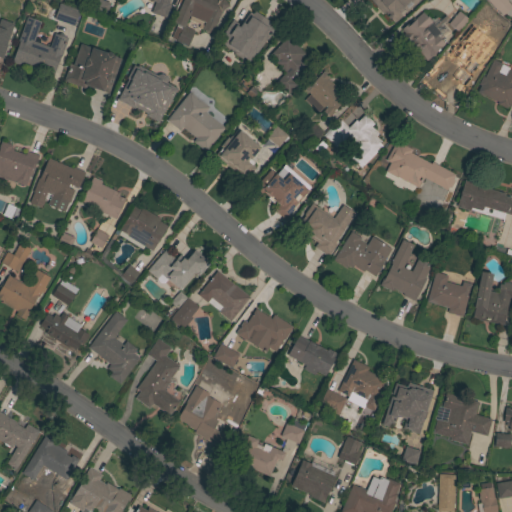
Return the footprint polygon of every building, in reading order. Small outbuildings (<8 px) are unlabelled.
[(103,15),(107,4),(93,0),(92,0),(89,10),(103,15)] [(169,0),(168,3),(170,4),(165,18),(150,13),(151,11),(145,9),(148,0),(154,3),(154,2),(149,0),(169,0)] [(211,33),(201,29),(204,23),(188,16),(184,26),(194,31),(188,46),(175,40),(176,40),(171,38),(175,26),(178,27),(178,26),(181,27),(180,28),(181,26),(173,23),(181,0),(223,0),(228,5),(221,11),(211,33)] [(400,0),(403,2),(401,4),(406,8),(405,9),(407,11),(395,23),(374,1),(376,0),(400,0)] [(506,0),(507,1),(506,1),(511,6),(501,15),(497,10),(496,11),(486,0),(506,0)] [(62,5),(79,11),(74,26),(57,20),(62,5)] [(221,44),(221,43),(218,41),(224,32),(223,32),(231,20),(237,24),(239,21),(241,23),(248,12),(251,14),(253,10),(270,22),(267,25),(273,29),(266,40),(265,39),(255,53),(254,52),(248,61),(242,57),(241,59),(233,53),(233,52),(221,44)] [(467,19),(457,31),(447,24),(458,11),(467,19)] [(426,17),(427,16),(431,20),(429,21),(433,26),(446,16),(447,18),(435,28),(439,33),(436,35),(443,44),(439,48),(439,47),(438,48),(439,50),(437,52),(435,50),(435,51),(435,52),(434,52),(434,54),(432,56),(430,56),(425,60),(417,51),(418,50),(415,46),(414,47),(403,34),(404,33),(400,29),(413,18),(414,19),(422,12),(426,17)] [(40,21),(33,41),(49,47),(54,34),(57,35),(60,33),(63,34),(64,37),(67,38),(60,57),(59,56),(53,74),(38,68),(37,71),(11,62),(18,42),(17,41),(26,16),(40,21)] [(5,45),(6,45),(1,58),(0,57),(0,19),(13,24),(5,45)] [(456,61),(454,63),(444,54),(464,29),(491,52),(474,73),(476,75),(467,89),(453,80),(462,65),(456,61)] [(305,55),(301,59),(306,64),(298,72),(301,75),(294,82),(297,85),(287,95),(275,83),(285,73),(275,63),(276,61),(269,54),(286,37),(305,55)] [(108,93),(86,85),(85,89),(63,81),(69,64),(72,65),(80,43),(106,53),(107,52),(111,53),(111,55),(120,59),(108,93)] [(506,107),(505,108),(496,104),(497,102),(476,92),(479,85),(477,84),(481,76),(483,77),(492,60),(501,64),(497,73),(504,76),(507,70),(511,72),(511,100),(508,108),(506,107)] [(168,104),(167,103),(157,122),(144,115),(145,113),(134,107),(133,108),(116,100),(127,79),(125,78),(132,65),(136,67),(137,65),(156,75),(160,74),(165,76),(166,80),(165,82),(176,88),(168,104)] [(314,76),(316,78),(321,73),(340,92),(337,95),(343,101),(335,109),(336,110),(328,117),(322,111),(326,107),(324,105),(317,113),(303,100),(309,94),(303,88),(314,76)] [(208,107),(204,112),(224,128),(205,152),(192,142),(195,138),(181,127),(178,131),(166,120),(189,92),(208,107)] [(377,130),(374,133),(385,143),(361,168),(334,142),(355,120),(356,122),(362,116),(377,130)] [(346,129),(325,151),(318,144),(324,137),(322,136),(337,120),(346,129)] [(313,123),(323,132),(310,145),(301,136),(313,123)] [(289,138),(276,152),(264,141),(277,127),(289,138)] [(248,161),(247,162),(253,167),(254,166),(256,168),(255,169),(256,170),(244,184),(211,155),(223,142),(222,141),(234,128),(251,143),(250,144),(251,145),(248,148),(247,147),(242,153),(238,150),(237,151),(248,161)] [(37,155),(33,167),(34,168),(31,177),(28,176),(25,186),(3,178),(6,169),(0,166),(0,160),(1,158),(0,157),(0,141),(11,145),(10,147),(13,148),(12,150),(24,155),(26,151),(37,155)] [(389,163),(385,160),(395,141),(411,150),(410,153),(430,164),(431,162),(454,174),(452,180),(453,181),(450,188),(448,187),(446,190),(423,178),(417,188),(397,177),(396,178),(385,171),(389,163)] [(73,169),(74,168),(84,172),(78,188),(70,185),(68,188),(73,190),(68,203),(66,202),(64,204),(57,202),(58,198),(50,195),(51,195),(47,193),(43,201),(44,201),(42,206),(41,205),(40,208),(28,203),(33,193),(32,192),(38,178),(39,179),(47,158),(73,169)] [(290,175),(300,185),(291,195),(289,193),(283,200),(295,211),(285,222),(273,212),(278,207),(263,193),(261,195),(252,187),(270,168),(277,175),(281,170),(290,175)] [(115,219),(95,210),(96,209),(80,201),(92,177),(101,182),(100,184),(119,194),(118,196),(119,196),(118,197),(123,199),(123,198),(125,199),(115,219)] [(504,193),(503,196),(510,198),(509,201),(511,202),(511,215),(482,207),(481,211),(470,207),(469,211),(456,207),(459,194),(460,190),(461,190),(464,180),(488,187),(488,189),(504,193)] [(332,218),(342,204),(355,213),(344,228),(343,228),(333,243),(335,244),(327,255),(315,247),(318,241),(306,232),(307,231),(299,225),(306,215),(305,214),(312,204),(332,218)] [(151,251),(150,252),(147,250),(148,249),(143,246),(142,249),(117,235),(113,241),(110,239),(116,229),(117,229),(121,223),(123,224),(133,206),(140,210),(141,208),(159,219),(158,221),(166,226),(151,251)] [(96,229),(108,235),(100,248),(89,242),(96,229)] [(74,238),(69,248),(57,242),(62,232),(74,238)] [(350,232),(360,238),(359,241),(366,245),(371,237),(390,249),(383,259),(384,260),(374,277),(364,270),(363,271),(353,265),(351,268),(347,265),(345,268),(332,259),(350,232)] [(413,245),(402,267),(410,271),(417,259),(430,265),(423,278),(424,279),(413,301),(402,295),(403,294),(392,288),(391,291),(379,285),(382,278),(383,279),(391,264),(390,263),(401,240),(413,245)] [(17,272),(0,263),(6,252),(12,255),(19,243),(30,249),(17,272)] [(164,250),(174,259),(179,255),(185,260),(194,250),(209,263),(198,276),(194,272),(178,290),(160,274),(156,279),(146,270),(164,250)] [(139,273),(128,286),(118,277),(129,265),(139,273)] [(26,286),(36,270),(49,278),(44,287),(45,288),(43,293),(41,292),(39,296),(37,296),(27,313),(28,313),(24,320),(15,314),(16,312),(1,302),(0,301),(0,285),(1,283),(4,282),(8,275),(26,286)] [(249,298),(229,321),(217,312),(221,307),(210,298),(206,302),(197,295),(216,271),(249,298)] [(461,317),(446,313),(447,308),(425,302),(434,272),(446,276),(445,282),(460,286),(461,281),(471,284),(461,317)] [(491,274),(488,291),(497,293),(498,284),(502,285),(502,282),(511,284),(511,298),(508,298),(507,306),(506,306),(502,325),(471,319),(473,308),(479,272),(491,274)] [(72,285),(77,289),(67,306),(66,305),(65,307),(61,304),(62,302),(60,302),(59,303),(51,297),(52,296),(51,295),(61,279),(71,286),(72,285)] [(176,308),(169,302),(179,291),(186,297),(176,308)] [(198,307),(190,317),(191,318),(182,330),(169,319),(187,298),(198,307)] [(248,341),(248,342),(243,339),(243,340),(238,338),(239,337),(234,334),(242,321),(246,323),(255,309),(270,319),(273,315),(292,327),(283,340),(282,339),(281,341),(282,342),(280,345),(279,344),(274,352),(267,347),(265,349),(258,345),(255,345),(248,341)] [(126,320),(112,338),(122,345),(125,341),(136,349),(133,352),(138,356),(137,357),(138,358),(119,384),(109,376),(111,372),(106,368),(109,364),(87,347),(115,311),(126,320)] [(46,330),(38,326),(46,313),(52,317),(54,314),(59,317),(61,313),(67,317),(80,325),(78,329),(88,335),(82,345),(78,343),(74,350),(67,346),(67,347),(44,333),(46,330)] [(297,335),(308,341),(308,340),(314,344),(317,346),(318,346),(326,350),(327,349),(337,354),(335,357),(334,357),(324,376),(315,371),(313,375),(302,369),(305,365),(286,355),(297,335)] [(178,366),(168,381),(169,382),(163,391),(178,402),(168,416),(152,404),(148,409),(134,398),(139,391),(135,389),(155,361),(145,354),(156,339),(170,349),(164,356),(178,366)] [(238,354),(235,359),(236,360),(234,365),(233,364),(231,368),(217,361),(217,362),(213,360),(214,359),(212,358),(219,344),(238,354)] [(352,359),(368,367),(366,371),(379,377),(379,378),(387,382),(372,411),(363,407),(362,409),(346,400),(347,397),(336,391),(352,359)] [(400,407),(389,403),(398,380),(410,384),(410,383),(424,388),(425,387),(428,388),(427,390),(430,391),(431,390),(434,391),(426,413),(427,414),(424,421),(398,412),(400,407)] [(208,394),(207,397),(220,404),(213,415),(216,417),(215,420),(217,421),(212,429),(217,431),(229,437),(220,453),(208,446),(210,442),(193,433),(194,430),(193,429),(193,430),(187,427),(187,426),(185,425),(185,424),(176,419),(185,404),(184,403),(194,386),(208,394)] [(337,416),(324,409),(326,406),(319,403),(326,389),(345,399),(337,416)] [(441,407),(445,393),(477,402),(474,414),(490,419),(485,436),(469,432),(466,445),(448,440),(449,438),(431,433),(435,419),(433,418),(437,406),(441,407)] [(511,430),(507,430),(508,426),(505,425),(505,422),(503,422),(504,407),(509,408),(509,409),(511,409),(511,430)] [(0,412),(16,422),(15,424),(23,428),(26,424),(38,431),(15,469),(6,464),(16,447),(13,444),(10,448),(9,447),(8,448),(2,444),(3,443),(0,441),(0,412)] [(386,431),(384,431),(383,434),(371,430),(378,414),(391,419),(386,431)] [(285,423),(290,425),(292,421),(305,426),(297,444),(280,436),(285,423)] [(495,433),(510,434),(508,448),(493,446),(495,433)] [(54,441),(52,443),(78,459),(66,478),(40,461),(39,463),(30,458),(45,435),(54,441)] [(284,453),(280,461),(276,459),(268,476),(235,462),(246,436),(256,440),(253,447),(260,450),(263,444),(284,453)] [(360,442),(356,452),(359,453),(353,465),(336,458),(346,436),(360,442)] [(412,466),(416,452),(402,448),(398,462),(412,466)] [(301,460),(309,463),(310,462),(333,472),(332,475),(333,475),(333,476),(334,476),(323,503),(308,497),(309,495),(289,486),(301,460)] [(82,505),(71,498),(85,474),(102,483),(103,482),(109,485),(108,487),(116,492),(118,488),(129,495),(119,511),(97,511),(82,503),(82,505)] [(454,475),(452,511),(436,511),(437,474),(454,475)] [(363,489),(365,485),(367,486),(371,476),(378,479),(379,476),(385,479),(386,478),(398,484),(394,493),(396,494),(392,501),(394,502),(389,511),(380,511),(378,511),(377,511),(364,511),(362,511),(361,511),(339,511),(351,484),(363,489)] [(511,485),(511,496),(496,499),(494,483),(511,480),(511,485)] [(56,511),(50,511),(37,504),(50,484),(67,495),(56,511)] [(493,498),(494,497),(496,511),(481,511),(480,503),(479,503),(478,500),(477,496),(478,496),(477,489),(491,487),(493,498)]
